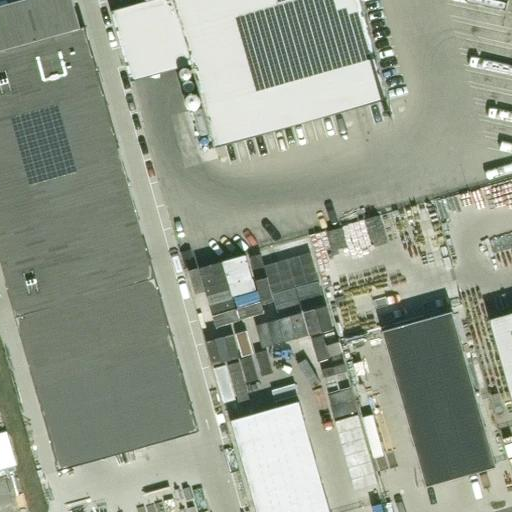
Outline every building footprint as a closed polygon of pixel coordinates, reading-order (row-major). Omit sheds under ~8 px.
[(178,356),(85,27),(81,28),(72,0),(25,0),(9,5),(7,0),(0,0),(0,262),(37,396),(178,356)] [(145,0),(147,5),(163,0),(173,0),(216,149),(389,100),(360,0),(145,0)] [(453,311),(382,331),(426,488),(497,468),(453,311)] [(511,313),(489,320),(511,403),(511,313)] [(330,511),(299,402),(231,421),(256,511),(330,511)] [(0,470),(16,465),(7,432),(0,434),(0,470)]
